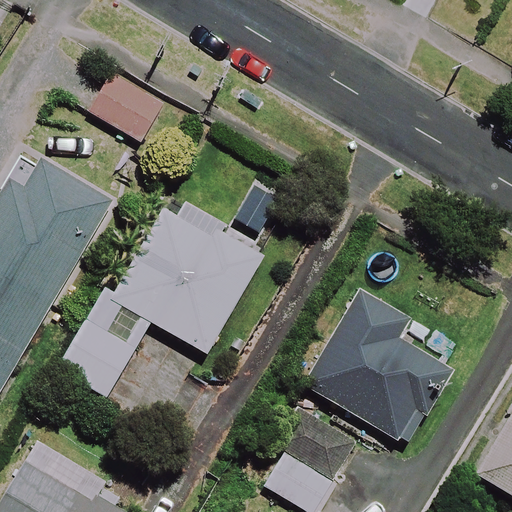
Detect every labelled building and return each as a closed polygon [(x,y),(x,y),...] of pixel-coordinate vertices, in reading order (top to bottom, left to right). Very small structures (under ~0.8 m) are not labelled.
[(163,107),(112,79),(91,119),(142,146),(163,107)] [(0,397),(112,210),(30,161),(13,189),(0,209),(0,397)] [(219,245),(163,214),(97,331),(86,325),(57,374),(104,401),(148,326),(207,359),(261,261),(222,240),(219,245)] [(445,374),(350,319),(308,393),(403,447),(445,374)] [(317,511),(357,446),(305,415),(262,489),(301,511),(317,511)] [(511,415),(475,477),(511,499),(511,415)] [(144,511),(145,511),(103,487),(40,449),(1,511),(144,511)]
